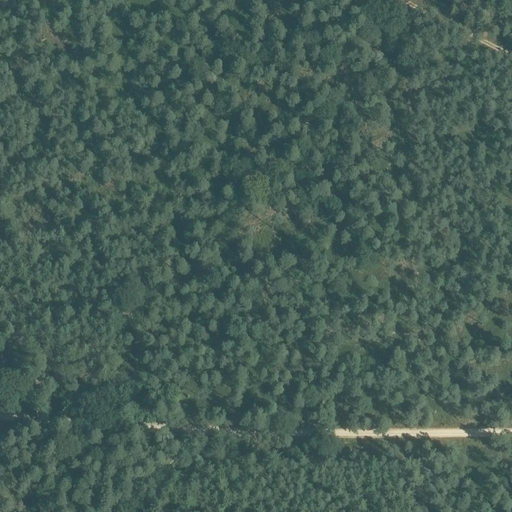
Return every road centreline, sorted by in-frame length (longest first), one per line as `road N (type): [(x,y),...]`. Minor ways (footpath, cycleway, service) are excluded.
road 1 (track): [(511,434),(199,431),(0,418)]
road 2 (track): [(511,56),(400,0)]
